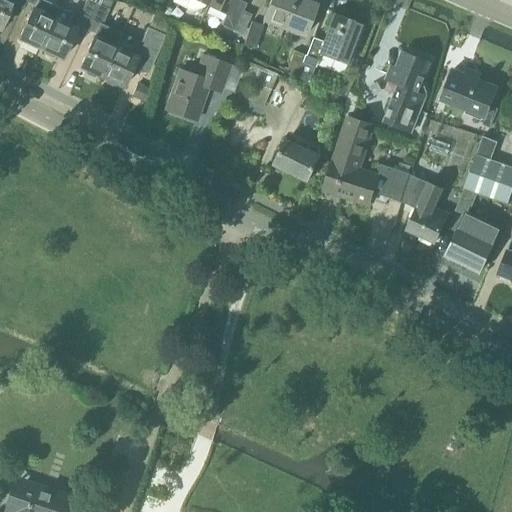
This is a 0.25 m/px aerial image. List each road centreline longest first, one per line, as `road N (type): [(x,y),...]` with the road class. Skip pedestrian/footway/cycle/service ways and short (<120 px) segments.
road 1 (tertiary): [(511,352),(0,98)]
road 2 (track): [(232,211),(122,511)]
road 3 (track): [(170,511),(201,445),(257,223)]
